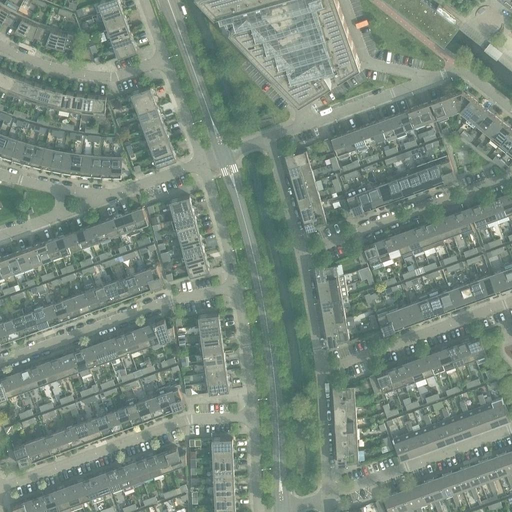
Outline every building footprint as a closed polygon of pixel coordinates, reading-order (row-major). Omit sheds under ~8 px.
[(6,0),(4,3),(0,10),(0,20),(4,23),(10,26),(18,11),(20,7),(7,0),(6,0)] [(44,9),(46,4),(40,0),(37,6),(44,9)] [(103,0),(99,2),(94,3),(97,13),(102,12),(102,11),(121,4),(119,0),(103,0)] [(202,0),(300,101),(361,65),(338,0),(202,0)] [(443,44),(446,40),(454,30),(458,25),(454,22),(456,19),(457,19),(439,4),(438,5),(439,5),(436,8),(425,0),(386,0),(443,45),(443,44)] [(511,0),(500,0),(511,9),(511,0)] [(102,11),(102,12),(105,20),(124,13),(121,4),(102,11)] [(10,26),(16,29),(25,34),(32,18),(18,11),(10,26)] [(124,13),(105,20),(109,29),(128,22),(124,13)] [(40,40),(46,24),(32,18),(25,34),(34,37),(40,40)] [(112,38),(131,31),(128,22),(109,29),(104,31),(107,40),(112,38)] [(40,40),(46,42),(56,45),(61,29),(46,24),(40,40)] [(72,49),(76,33),(61,29),(56,45),(65,48),(72,49)] [(112,38),(115,47),(134,40),(131,31),(112,38)] [(119,57),(138,50),(134,40),(115,47),(119,57)] [(496,60),(502,53),(490,44),(485,50),(496,60)] [(2,68),(0,71),(0,90),(3,92),(12,73),(2,68)] [(12,73),(3,92),(14,96),(22,77),(12,73)] [(22,77),(14,96),(25,100),(32,81),(22,77)] [(32,81),(25,100),(36,104),(42,84),(32,81)] [(47,107),(53,87),(42,84),(36,104),(47,107)] [(151,86),(132,92),(135,102),(154,95),(151,86)] [(63,90),(53,87),(47,107),(59,110),(63,90)] [(63,90),(59,110),(70,112),(74,92),(63,90)] [(448,114),(459,110),(462,90),(441,98),(448,114)] [(462,90),(459,110),(468,118),(480,104),(462,90)] [(74,92),(70,112),(82,114),(84,94),(74,92)] [(84,94),(82,114),(93,115),(95,95),(84,94)] [(105,116),(107,96),(95,95),(93,115),(105,116)] [(138,111),(157,104),(154,95),(135,102),(138,111)] [(448,114),(441,98),(431,101),(439,122),(449,118),(448,114)] [(425,123),(435,119),(428,102),(418,106),(425,123)] [(142,120),(161,113),(157,104),(138,111),(142,120)] [(468,118),(466,121),(474,128),(476,124),(488,110),(480,104),(468,118)] [(425,123),(418,106),(409,109),(415,126),(416,129),(426,126),(425,123)] [(405,130),(406,130),(415,126),(409,109),(399,113),(405,130)] [(488,110),(476,124),(484,131),(496,117),(488,110)] [(145,129),(164,122),(161,113),(142,120),(145,129)] [(406,130),(405,130),(399,113),(390,116),(397,138),(407,134),(406,130)] [(397,138),(390,116),(380,120),(386,137),(388,141),(397,138)] [(492,137),(504,123),(496,117),(484,131),(492,137)] [(370,123),(377,140),(386,137),(380,120),(370,123)] [(148,138),(167,131),(164,122),(145,129),(148,138)] [(377,140),(370,123),(361,127),(367,144),(377,140)] [(498,146),(511,129),(504,123),(492,137),(490,140),(498,146)] [(361,127),(351,130),(357,147),(359,151),(368,148),(367,144),(361,127)] [(506,153),(511,144),(511,129),(498,146),(506,153)] [(351,130),(342,134),(348,151),(357,147),(351,130)] [(464,130),(460,135),(465,138),(469,134),(464,130)] [(151,147),(171,140),(167,131),(148,138),(151,147)] [(0,154),(2,155),(8,136),(0,133),(0,154)] [(348,151),(342,134),(332,137),(338,154),(339,159),(350,156),(348,151)] [(470,142),(473,138),(469,134),(465,138),(470,142)] [(8,136),(2,155),(11,158),(17,139),(8,136)] [(323,141),(327,152),(333,150),(329,138),(323,141)] [(17,139),(11,158),(21,161),(27,142),(17,139)] [(155,156),(174,149),(171,140),(151,147),(155,156)] [(27,142),(21,161),(31,164),(36,145),(27,142)] [(485,147),(480,143),(476,147),(481,151),(485,147)] [(41,167),(45,147),(36,145),(31,164),(41,167)] [(56,145),(55,149),(54,149),(51,169),(61,171),(64,151),(65,146),(56,145)] [(54,149),(45,147),(41,167),(51,169),(54,149)] [(481,151),(486,155),(489,150),(485,147),(481,151)] [(158,166),(177,159),(174,149),(155,156),(158,166)] [(306,149),(286,154),(290,165),(309,160),(306,149)] [(64,151),(61,171),(71,172),(73,153),(64,151)] [(73,153),(71,172),(81,174),(83,154),(73,153)] [(83,154),(81,174),(91,175),(93,155),(83,154)] [(91,175),(101,176),(102,156),(93,155),(91,175)] [(456,176),(448,155),(437,159),(445,181),(456,177),(456,176)] [(102,156),(101,176),(111,176),(112,156),(102,156)] [(122,176),(122,156),(112,156),(111,176),(122,176)] [(500,159),(496,156),(492,160),(497,164),(500,159)] [(445,181),(437,159),(427,162),(435,185),(445,181)] [(497,164),(502,168),(505,163),(500,159),(497,164)] [(293,176),(312,170),(309,160),(290,165),(293,176)] [(435,185),(427,162),(417,166),(425,188),(435,185)] [(409,174),(415,192),(425,188),(417,166),(407,170),(408,175),(409,174)] [(296,186),(315,180),(312,170),(293,176),(296,186)] [(399,178),(398,178),(405,196),(415,192),(409,174),(408,175),(407,170),(397,173),(399,178)] [(388,182),(395,199),(405,196),(398,178),(399,178),(397,173),(386,177),(388,182)] [(315,180),(296,186),(298,197),(318,191),(324,189),(321,179),(315,180)] [(388,182),(378,186),(384,203),(395,199),(388,182)] [(366,185),(356,188),(364,210),(374,207),(368,189),(366,185)] [(384,203),(378,186),(368,189),(374,207),(384,203)] [(356,188),(345,192),(353,214),(364,210),(356,188)] [(318,191),(298,197),(301,207),(321,201),(318,191)] [(509,219),(508,215),(511,213),(511,195),(511,193),(501,197),(509,219)] [(190,195),(170,200),(173,210),(192,205),(190,195)] [(509,219),(501,197),(491,200),(499,223),(509,219)] [(499,223),(491,200),(481,204),(489,227),(499,223)] [(321,201),(301,207),(304,217),(324,212),(321,201)] [(347,204),(341,206),(345,217),(351,215),(347,204)] [(489,227),(481,204),(470,208),(474,220),(478,231),(489,227)] [(175,219),(195,214),(192,205),(173,210),(175,219)] [(149,223),(143,206),(133,210),(139,227),(149,223)] [(475,232),(474,227),(471,221),(467,209),(456,213),(463,231),(465,236),(475,232)] [(139,227),(133,210),(123,213),(129,230),(131,235),(141,232),(139,227)] [(308,228),(327,223),(324,212),(304,217),(308,228)] [(113,217),(120,234),(129,230),(123,213),(113,217)] [(446,217),(453,235),(463,231),(456,213),(446,217)] [(197,223),(195,214),(175,219),(171,220),(174,230),(178,229),(197,223)] [(120,234),(113,217),(104,220),(110,237),(120,234)] [(453,235),(446,217),(436,220),(443,238),(453,235)] [(102,245),(112,241),(110,237),(104,220),(94,224),(100,241),(102,245)] [(436,220),(426,224),(434,247),(444,243),(443,238),(436,220)] [(180,238),(200,232),(197,223),(178,229),(180,238)] [(100,241),(94,224),(85,227),(91,244),(100,241)] [(426,224),(416,228),(424,250),(434,247),(426,224)] [(75,231),(81,248),(91,244),(85,227),(75,231)] [(416,228),(406,231),(414,254),(424,250),(416,228)] [(81,248),(75,231),(65,234),(72,251),(81,248)] [(406,231),(395,235),(402,253),(404,258),(414,254),(406,231)] [(183,247),(202,242),(200,232),(180,238),(183,247)] [(56,238),(62,255),(72,251),(65,234),(56,238)] [(385,239),(392,257),(402,253),(395,235),(385,239)] [(56,238),(46,241),(52,258),(62,255),(56,238)] [(392,257),(385,239),(375,243),(383,265),(384,266),(394,263),(392,257)] [(36,245),(43,262),(52,258),(46,241),(36,245)] [(183,247),(178,248),(181,258),(185,256),(205,251),(202,242),(183,247)] [(375,243),(364,246),(365,247),(371,264),(373,269),(383,265),(375,243)] [(43,262),(36,245),(27,248),(33,265),(43,262)] [(25,273),(35,269),(33,265),(27,248),(17,252),(24,271),(25,273)] [(205,251),(185,256),(188,266),(207,260),(205,251)] [(363,251),(357,253),(362,265),(367,262),(363,251)] [(17,252),(8,255),(14,272),(15,276),(25,273),(24,271),(17,252)] [(0,258),(0,264),(4,276),(14,272),(8,255),(0,258)] [(190,275),(210,270),(207,260),(188,266),(190,275)] [(511,261),(503,265),(504,270),(511,287),(511,286),(511,261)] [(339,275),(337,264),(316,267),(318,278),(339,275)] [(153,287),(163,283),(157,266),(146,269),(153,287)] [(136,273),(143,291),(153,287),(146,269),(136,273)] [(494,273),(500,291),(511,287),(504,270),(494,273)] [(126,277),(132,295),(143,291),(136,273),(126,277)] [(491,275),(497,292),(498,291),(500,291),(494,273),(492,274),(491,275)] [(339,275),(318,278),(320,289),(346,285),(345,274),(339,275)] [(487,296),(497,292),(491,275),(480,278),(487,296)] [(116,280),(122,298),(132,295),(126,277),(116,280)] [(476,300),(487,296),(480,278),(470,282),(476,300)] [(105,284),(112,302),(122,298),(116,280),(105,284)] [(466,303),(476,300),(470,282),(460,286),(466,303)] [(84,287),(85,292),(92,310),(102,306),(95,288),(94,283),(84,287)] [(95,288),(102,306),(112,302),(105,284),(95,288)] [(346,285),(320,289),(322,300),(342,296),(348,295),(346,285)] [(460,286),(450,289),(456,307),(466,303),(460,286)] [(438,288),(427,292),(436,314),(446,311),(440,293),(438,288)] [(446,311),(456,307),(450,289),(440,293),(446,311)] [(75,295),(82,313),(92,310),(85,292),(75,295)] [(427,292),(417,296),(419,301),(425,318),(436,314),(427,292)] [(65,299),(71,317),(82,313),(75,295),(65,299)] [(342,296),(322,300),(324,310),(344,307),(342,296)] [(71,317),(65,299),(54,303),(61,321),(71,317)] [(43,301),(32,305),(34,310),(41,328),(51,324),(44,306),(43,301)] [(415,322),(425,318),(419,301),(409,304),(415,322)] [(61,321),(54,303),(44,306),(51,324),(61,321)] [(397,304),(387,307),(388,312),(389,312),(395,329),(405,326),(399,308),(397,304)] [(405,326),(415,322),(409,304),(399,308),(405,326)] [(28,307),(30,312),(24,314),(31,332),(41,328),(34,310),(32,305),(28,307)] [(326,321),(346,318),(344,307),(324,310),(326,321)] [(384,333),(395,329),(389,312),(388,312),(387,307),(376,311),(384,333)] [(12,312),(14,317),(21,335),(31,332),(24,314),(22,309),(12,312)] [(219,313),(199,315),(200,325),(220,323),(219,313)] [(21,335),(14,317),(4,321),(10,339),(21,335)] [(346,318),(326,321),(327,332),(348,328),(346,318)] [(168,327),(165,319),(154,323),(161,341),(175,336),(173,325),(168,327)] [(10,339),(4,321),(0,322),(0,342),(0,343),(10,339)] [(161,341),(154,323),(144,327),(151,345),(161,341)] [(220,323),(200,325),(201,335),(222,332),(220,323)] [(151,345),(144,327),(134,330),(141,348),(151,345)] [(329,343),(350,339),(348,328),(327,332),(329,343)] [(141,348),(134,330),(124,334),(130,352),(141,348)] [(222,332),(201,335),(203,344),(223,342),(222,332)] [(114,338),(120,356),(130,352),(124,334),(114,338)] [(488,360),(486,354),(480,336),(469,340),(476,358),(478,364),(488,360)] [(120,356),(114,338),(104,341),(110,359),(120,356)] [(476,358),(469,340),(459,344),(466,362),(476,358)] [(110,359),(104,341),(93,345),(100,363),(110,359)] [(223,342),(203,344),(204,354),(224,351),(223,342)] [(449,348),(456,366),(466,362),(459,344),(449,348)] [(83,349),(90,367),(100,363),(93,345),(83,349)] [(439,351),(445,369),(456,366),(449,348),(439,351)] [(83,349),(73,353),(80,371),(80,370),(82,376),(92,372),(90,367),(83,349)] [(224,351),(204,354),(205,363),(226,361),(224,351)] [(429,355),(435,373),(445,369),(439,351),(429,355)] [(80,371),(73,353),(63,356),(69,374),(80,371)] [(418,359),(425,377),(435,373),(429,355),(418,359)] [(53,360),(59,378),(69,374),(63,356),(53,360)] [(425,377),(418,359),(408,362),(415,380),(425,377)] [(59,378),(53,360),(42,364),(49,382),(59,378)] [(226,361),(205,363),(207,373),(227,370),(226,361)] [(416,386),(414,381),(415,380),(408,362),(398,366),(405,384),(407,389),(416,386)] [(49,382),(42,364),(32,367),(39,385),(49,382)] [(395,388),(405,384),(398,366),(388,370),(395,388)] [(39,385),(32,367),(22,371),(29,389),(39,385)] [(227,370),(207,373),(208,382),(228,380),(227,370)] [(377,374),(384,392),(395,388),(388,370),(377,374)] [(29,389),(22,371),(12,375),(18,393),(29,389)] [(18,393),(12,375),(2,378),(8,396),(18,393)] [(379,386),(375,375),(369,377),(373,388),(379,386)] [(0,399),(8,396),(2,378),(0,379),(0,399)] [(209,392),(230,390),(228,380),(208,382),(209,392)] [(166,386),(166,387),(174,409),(185,405),(178,388),(181,387),(180,384),(171,386),(171,384),(166,386)] [(355,396),(355,385),(334,386),(335,397),(355,396)] [(156,391),(158,395),(164,413),(174,409),(166,387),(156,391)] [(492,403),(486,405),(482,393),(480,394),(492,427),(500,422),(492,401),(492,403)] [(480,394),(478,395),(482,406),(475,409),(482,428),(492,427),(480,394)] [(147,399),(154,417),(164,413),(158,395),(147,399)] [(335,398),(336,398),(337,408),(356,407),(355,396),(335,397),(335,398)] [(509,416),(502,397),(492,401),(500,422),(509,416)] [(126,401),(127,406),(134,424),(144,420),(137,403),(137,402),(136,398),(126,401)] [(137,403),(144,420),(154,417),(147,399),(137,402),(137,403)] [(475,409),(468,411),(464,400),(462,401),(474,433),(482,428),(475,409)] [(462,401),(459,402),(464,413),(457,416),(464,435),(474,433),(462,401)] [(117,410),(124,428),(134,424),(127,406),(117,410)] [(356,407),(337,408),(338,419),(356,418),(356,407)] [(457,416),(450,418),(446,407),(444,408),(455,440),(464,435),(457,416)] [(444,408),(441,408),(446,420),(439,422),(446,441),(455,440),(444,408)] [(107,414),(113,431),(124,428),(117,410),(107,414)] [(439,422),(432,425),(428,413),(425,414),(437,447),(446,441),(439,422)] [(96,417),(103,435),(113,431),(107,414),(96,417)] [(425,414),(423,415),(427,426),(421,429),(428,448),(437,447),(425,414)] [(86,421),(93,439),(103,435),(96,417),(86,421)] [(338,430),(357,429),(356,418),(338,419),(338,430)] [(407,421),(419,453),(428,448),(421,429),(414,431),(410,420),(407,421)] [(76,425),(83,443),(93,439),(86,421),(76,425)] [(407,421),(405,422),(409,433),(402,435),(409,455),(419,453),(407,421)] [(66,428),(72,446),(83,443),(76,425),(66,428)] [(56,432),(62,450),(72,446),(66,428),(56,432)] [(339,440),(358,439),(357,429),(338,430),(339,440)] [(46,436),(52,454),(62,450),(56,432),(46,436)] [(393,438),(401,460),(409,455),(402,435),(394,439),(393,438)] [(35,440),(42,457),(52,454),(46,436),(35,440)] [(233,437),(212,438),(213,448),(233,447),(233,437)] [(338,451),(358,450),(358,439),(339,440),(339,451),(338,451)] [(25,443),(32,461),(42,457),(35,440),(25,443)] [(19,458),(21,465),(32,461),(25,443),(12,448),(16,459),(19,458)] [(180,454),(177,447),(167,450),(173,469),(187,464),(186,452),(180,454)] [(233,447),(213,448),(213,458),(234,457),(233,447)] [(156,454),(163,472),(173,469),(167,450),(156,454)] [(358,450),(338,451),(338,463),(359,461),(365,460),(364,450),(358,450)] [(511,454),(511,452),(501,453),(511,482),(511,475),(511,474),(511,473),(511,454)] [(507,475),(511,487),(511,486),(511,482),(501,453),(493,458),(500,478),(507,475)] [(146,458),(153,476),(163,472),(156,454),(146,458)] [(234,457),(213,458),(214,467),(234,466),(234,457)] [(136,462),(143,480),(153,476),(146,458),(136,462)] [(498,491),(493,480),(500,478),(493,458),(483,460),(495,492),(498,491)] [(489,482),(493,493),(495,492),(483,460),(475,465),(482,484),(489,482)] [(126,465),(133,483),(143,480),(136,462),(126,465)] [(134,488),(133,483),(126,465),(116,469),(122,487),(123,487),(124,492),(134,488)] [(479,498),(475,487),(482,484),(475,465),(465,466),(477,499),(479,498)] [(234,466),(214,467),(214,477),(235,476),(234,466)] [(475,500),(477,499),(465,466),(457,472),(464,491),(471,488),(475,500)] [(106,473),(112,491),(122,487),(116,469),(106,473)] [(461,505),(457,493),(464,491),(457,472),(447,473),(459,505),(461,505)] [(102,494),(112,491),(106,473),(95,476),(102,494)] [(452,495),(456,506),(459,505),(447,473),(439,478),(446,498),(452,495)] [(102,494),(95,476),(85,480),(92,498),(93,503),(104,499),(102,494)] [(235,476),(214,477),(215,486),(235,485),(235,476)] [(440,511),(443,511),(439,500),(446,498),(439,478),(429,480),(440,511)] [(75,484),(81,502),(92,498),(85,480),(75,484)] [(434,502),(437,511),(440,511),(429,480),(421,485),(428,504),(434,502)] [(73,510),(83,507),(81,502),(75,484),(65,487),(73,510)] [(182,492),(188,490),(185,484),(179,486),(182,492)] [(235,485),(215,486),(215,496),(235,495),(235,485)] [(428,504),(421,485),(411,486),(420,511),(422,511),(421,507),(428,504)] [(416,508),(417,511),(420,511),(411,486),(402,491),(409,511),(416,508)] [(61,509),(62,511),(68,511),(73,510),(65,487),(55,491),(61,509)] [(53,511),(61,509),(55,491),(44,495),(50,511),(53,511)] [(405,511),(409,511),(402,491),(393,493),(399,511),(405,511)] [(399,511),(393,493),(384,498),(389,511),(399,511)] [(50,511),(44,495),(34,499),(39,511),(50,511)] [(235,495),(215,496),(215,506),(236,505),(235,495)] [(39,511),(34,499),(24,502),(27,511),(39,511)] [(379,511),(385,511),(381,499),(376,501),(379,511)] [(27,511),(24,502),(13,506),(15,511),(27,511)]
